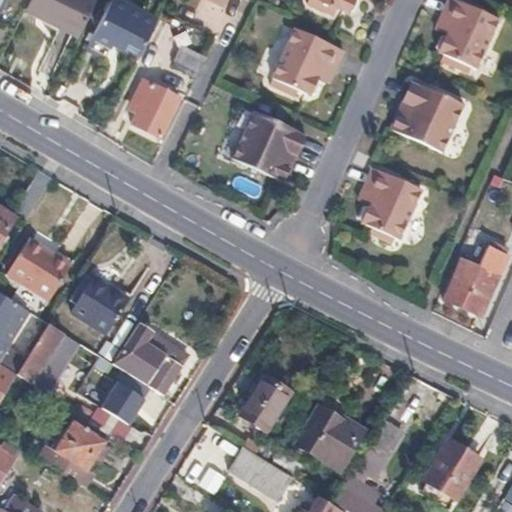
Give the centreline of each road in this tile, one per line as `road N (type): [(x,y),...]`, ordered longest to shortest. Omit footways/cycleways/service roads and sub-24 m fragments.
road 1 (tertiary): [(0,113),(282,270)]
road 2 (residential): [(282,270),(405,0)]
road 3 (residential): [(129,511),(282,270)]
road 4 (tertiary): [(282,270),(511,386)]
